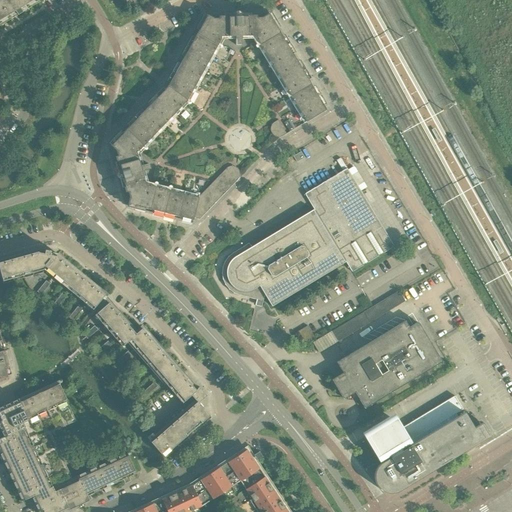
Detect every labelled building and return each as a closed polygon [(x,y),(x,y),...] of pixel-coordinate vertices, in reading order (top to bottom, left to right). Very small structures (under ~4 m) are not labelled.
[(0,0),(0,25),(40,2),(38,0),(0,0)] [(326,110),(279,32),(268,14),(262,17),(256,18),(256,15),(246,15),(246,17),(229,17),(229,16),(219,16),(219,18),(213,18),(207,15),(167,86),(111,145),(116,150),(118,156),(115,156),(118,166),(119,166),(124,182),(123,182),(126,192),(128,192),(129,197),(128,204),(193,220),(194,217),(199,197),(198,197),(148,185),(145,186),(141,172),(144,171),(144,170),(149,169),(148,164),(142,165),(140,159),(138,159),(135,151),(138,151),(186,100),(220,39),(220,37),(235,36),(235,39),(236,45),(238,45),(240,45),(240,39),(247,39),(247,36),(256,36),(256,39),(306,122),(326,110)] [(274,136),(275,136),(276,137),(277,137),(278,137),(279,137),(280,137),(281,136),(282,136),(286,134),(278,120),(274,122),(273,123),(272,124),(271,125),(271,126),(270,127),(270,128),(270,129),(270,130),(271,131),(271,132),(272,133),(272,134),(273,135),(274,136)] [(293,156),(297,162),(304,157),(301,152),(293,156)] [(286,159),(289,165),(294,162),(291,156),(286,159)] [(227,167),(226,168),(198,197),(199,197),(194,217),(199,219),(238,179),(238,178),(239,177),(239,176),(240,175),(240,174),(239,173),(239,171),(239,170),(238,169),(237,168),(236,168),(235,167),(234,167),(233,166),(232,166),(231,166),(230,166),(229,166),(228,167),(227,167)] [(345,261),(347,265),(351,271),(352,272),(353,271),(357,269),(358,268),(362,266),(368,262),(377,256),(384,252),(384,253),(388,250),(389,249),(389,250),(393,247),(394,246),(387,235),(382,226),(381,226),(381,225),(375,215),(375,216),(368,204),(363,195),(362,194),(360,190),(366,187),(354,166),(348,170),(347,169),(347,168),(346,169),(345,169),(341,171),(342,171),(340,172),(336,174),(330,178),(326,180),(326,181),(325,181),(321,184),(315,188),(315,187),(311,190),(310,191),(310,190),(306,193),(305,194),(305,195),(307,199),(308,199),(308,200),(314,209),(313,210),(313,209),(251,247),(248,243),(242,246),(243,247),(238,249),(237,250),(233,252),(232,253),(228,256),(227,257),(228,257),(225,261),(224,262),(222,266),(222,267),(222,268),(221,272),(221,274),(222,278),(222,280),(223,280),(225,284),(224,284),(225,285),(228,289),(229,290),(233,293),(234,294),(234,293),(239,295),(240,296),(240,295),(245,297),(244,297),(246,297),(250,298),(252,299),(252,298),(256,299),(256,302),(262,303),(264,297),(265,296),(271,307),(345,262),(344,262),(345,261)] [(43,269),(75,295),(92,309),(104,295),(56,255),(55,256),(49,255),(50,251),(44,250),(44,254),(38,252),(37,252),(0,262),(0,273),(3,283),(23,277),(23,275),(43,269)] [(46,280),(41,286),(45,289),(50,284),(46,280)] [(45,289),(41,286),(37,291),(41,294),(45,289)] [(363,312),(332,331),(322,337),(329,347),(405,301),(398,291),(363,312)] [(62,293),(57,299),(61,302),(66,296),(62,293)] [(61,302),(57,299),(53,304),(57,307),(61,302)] [(94,315),(101,323),(115,311),(108,303),(94,315)] [(77,306),(73,312),(77,315),(82,309),(77,306)] [(101,323),(108,330),(122,318),(115,311),(101,323)] [(77,315),(73,312),(68,317),(73,320),(77,315)] [(108,330),(115,338),(129,326),(122,318),(108,330)] [(405,321),(357,350),(336,362),(343,373),(331,380),(343,399),(354,392),(364,408),(441,361),(417,322),(408,327),(405,321)] [(94,325),(89,330),(92,334),(98,329),(94,325)] [(307,325),(301,329),(297,332),(303,343),(314,337),(307,325)] [(115,338),(121,346),(135,333),(129,326),(115,338)] [(128,341),(135,349),(149,337),(141,328),(135,333),(121,346),(122,346),(128,341)] [(92,334),(89,330),(84,335),(87,339),(92,334)] [(0,381),(8,379),(5,367),(9,366),(5,351),(5,350),(4,350),(2,343),(7,342),(5,336),(1,337),(0,334),(0,381)] [(135,349),(141,356),(155,344),(149,337),(135,349)] [(108,341),(102,345),(106,349),(111,345),(108,341)] [(141,356),(148,364),(162,351),(155,344),(141,356)] [(106,349),(102,345),(97,350),(101,354),(106,349)] [(128,351),(122,356),(126,359),(131,355),(128,351)] [(148,364),(154,371),(169,359),(162,351),(148,364)] [(126,359),(122,356),(117,360),(120,364),(126,359)] [(154,371),(161,378),(175,366),(169,359),(154,371)] [(141,366),(136,371),(139,375),(144,370),(141,366)] [(161,378),(168,387),(182,375),(175,366),(161,378)] [(139,375),(136,371),(130,376),(134,380),(139,375)] [(182,375),(168,387),(178,398),(182,403),(191,395),(197,402),(195,403),(188,410),(181,415),(174,422),(166,429),(158,436),(150,442),(163,456),(164,455),(210,415),(198,402),(206,395),(198,387),(195,390),(192,386),(182,375)] [(14,492),(16,495),(19,494),(22,501),(31,496),(38,511),(42,509),(43,511),(64,511),(69,510),(74,507),(76,507),(75,505),(78,504),(78,505),(92,499),(90,495),(103,489),(105,493),(111,490),(109,486),(123,479),(125,484),(131,481),(129,477),(136,473),(127,453),(77,476),(79,480),(64,487),(59,489),(54,491),(52,486),(25,428),(25,427),(22,422),(28,420),(27,420),(28,420),(67,401),(57,381),(0,407),(0,418),(1,420),(0,420),(0,429),(3,437),(0,438),(0,455),(8,471),(5,472),(7,476),(9,475),(17,491),(14,492)] [(155,382),(149,386),(153,390),(158,386),(155,382)] [(153,390),(149,386),(144,391),(147,395),(153,390)] [(482,423),(474,428),(464,412),(457,416),(455,413),(462,409),(454,396),(402,427),(393,413),(361,432),(361,433),(380,464),(379,464),(378,465),(377,466),(376,468),(376,469),(375,471),(374,472),(374,474),(374,475),(374,477),(374,479),(374,480),(375,482),(375,483),(376,485),(377,486),(378,487),(379,489),(380,489),(381,490),(382,491),(384,492),(385,492),(387,493),(389,493),(390,493),(392,493),(393,493),(395,492),(397,492),(398,491),(399,491),(490,436),(482,423)] [(79,480),(77,476),(72,478),(50,431),(73,421),(75,420),(67,401),(28,420),(27,420),(28,420),(22,422),(25,427),(25,428),(52,486),(54,491),(59,489),(64,487),(79,480)] [(287,511),(276,495),(246,449),(228,461),(223,464),(219,467),(191,485),(163,498),(133,511),(187,511),(190,511),(202,505),(222,493),(223,492),(222,492),(236,483),(240,481),(257,507),(257,508),(258,508),(260,511),(287,511)] [(234,511),(250,511),(257,508),(257,507),(240,481),(236,483),(222,492),(223,492),(222,493),(234,511)]
